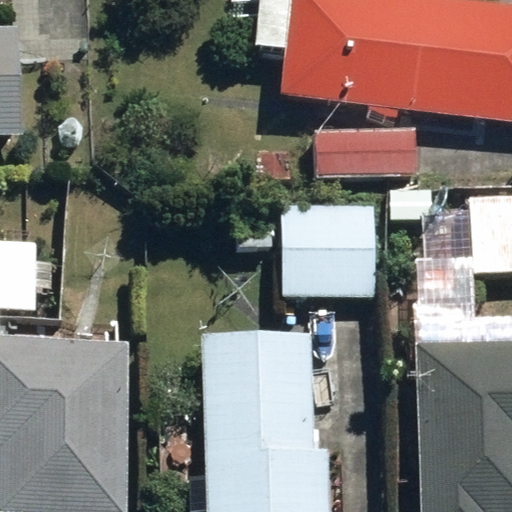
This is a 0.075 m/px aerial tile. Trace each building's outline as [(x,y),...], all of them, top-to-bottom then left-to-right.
[(279,0),(267,115),(511,139),(511,21),(376,8),(376,0),(290,0),(290,2),(279,0)] [(0,151),(11,151),(6,100),(6,43),(0,43),(0,151)] [(301,141),(302,196),(408,194),(407,139),(301,141)] [(242,157),(242,200),(291,199),(290,156),(242,157)] [(511,211),(457,216),(463,294),(511,290),(511,211)] [(367,219),(268,223),(271,314),(370,311),(367,219)] [(301,350),(183,356),(190,511),(320,511),(318,467),(306,467),(301,350)] [(511,511),(511,361),(401,364),(404,511),(511,511)] [(116,511),(115,363),(0,363),(0,511),(116,511)]
